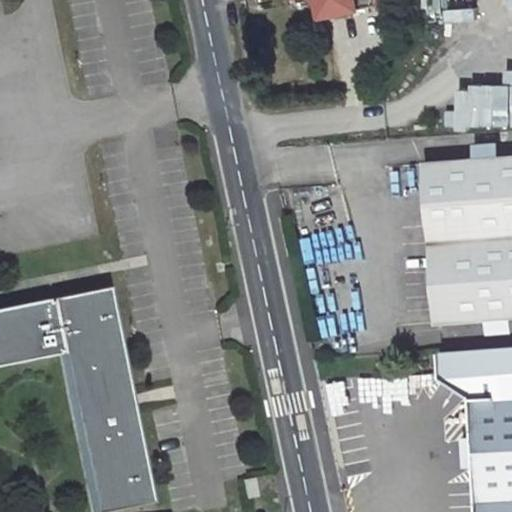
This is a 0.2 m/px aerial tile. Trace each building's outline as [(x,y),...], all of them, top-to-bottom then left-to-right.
[(376,4),(374,0),(317,0),(321,15),(376,4)] [(470,92),(473,129),(511,125),(511,100),(510,89),(470,92)] [(511,315),(511,155),(426,162),(437,321),(511,315)] [(0,363),(59,351),(58,348),(61,348),(95,509),(153,497),(133,400),(136,400),(134,389),(131,390),(108,281),(49,294),(49,296),(48,297),(47,294),(0,303),(0,363)] [(474,397),(475,402),(511,400),(511,390),(498,391),(499,396),(474,397)] [(511,511),(511,400),(475,402),(480,511),(511,511)] [(254,479),(244,481),(247,499),(258,497),(254,479)]
